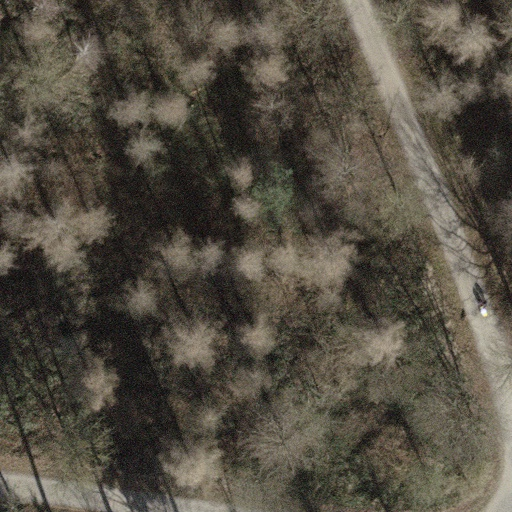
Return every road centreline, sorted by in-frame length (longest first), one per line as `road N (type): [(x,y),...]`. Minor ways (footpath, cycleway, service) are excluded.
road 1 (track): [(511,381),(365,0)]
road 2 (track): [(268,511),(0,471)]
